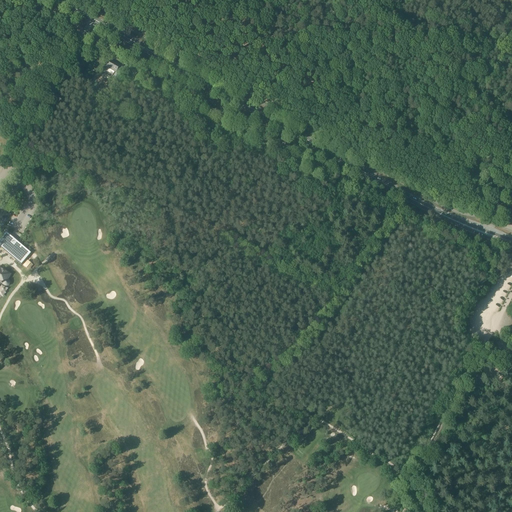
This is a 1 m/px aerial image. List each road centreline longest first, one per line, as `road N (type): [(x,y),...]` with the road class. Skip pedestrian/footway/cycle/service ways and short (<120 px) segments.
road 1 (primary): [(511,243),(405,195),(60,0)]
road 2 (track): [(405,195),(304,347),(259,372)]
road 3 (track): [(415,474),(496,331)]
